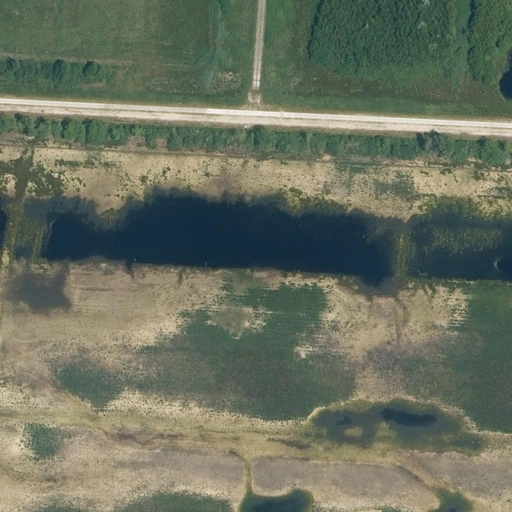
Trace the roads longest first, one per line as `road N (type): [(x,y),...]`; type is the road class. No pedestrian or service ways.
road 1 (track): [(0,107),(511,133)]
road 2 (track): [(262,0),(255,120)]
